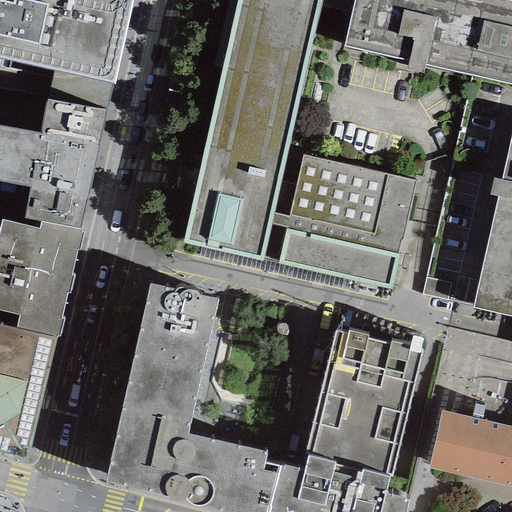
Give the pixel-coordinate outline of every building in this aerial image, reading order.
[(0,0),(0,57),(113,82),(131,0),(0,0)] [(321,0),(236,0),(182,243),(263,261),(271,223),(286,227),(278,264),(391,289),(415,181),(302,156),(289,217),(273,214),(321,0)] [(511,0),(354,0),(345,47),(511,83),(511,0)] [(46,99),(39,133),(29,187),(23,219),(40,222),(81,230),(105,110),(46,99)] [(0,181),(29,187),(39,133),(0,125),(0,181)] [(489,195),(497,196),(472,308),(511,316),(511,340),(511,341),(511,129),(501,179),(493,177),(489,195)] [(81,232),(81,230),(40,222),(38,228),(1,220),(0,226),(0,310),(19,315),(16,330),(56,339),(59,338),(63,319),(60,318),(66,292),(70,292),(74,275),(71,274),(77,248),(79,249),(83,232),(81,232)] [(218,300),(150,283),(106,483),(168,498),(172,500),(177,500),(184,499),(188,503),(194,505),(208,510),(217,511),(267,511),(279,465),(265,463),(266,452),(186,435),(218,300)] [(16,330),(0,325),(0,452),(25,459),(56,339),(16,330)] [(347,335),(335,331),(304,452),(307,453),(302,469),(280,463),(279,465),(267,511),(405,511),(409,497),(388,491),(423,354),(410,350),(411,347),(391,342),(390,346),(368,340),(369,336),(348,331),(347,335)] [(511,427),(442,412),(429,467),(511,485),(511,427)]
